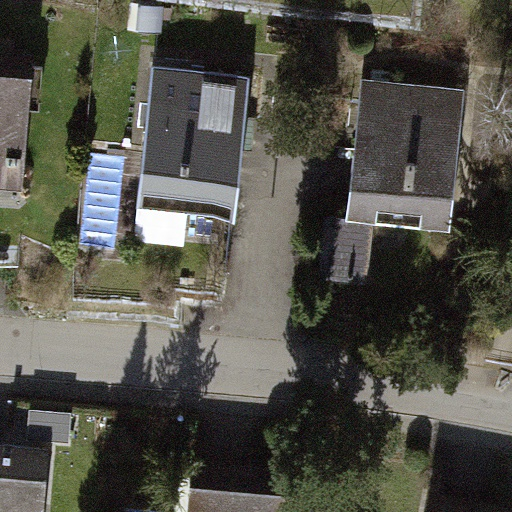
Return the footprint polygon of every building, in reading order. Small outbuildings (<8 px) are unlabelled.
[(37,76),(0,76),(0,175),(38,175),(37,76)] [(157,88),(152,198),(259,203),(264,93),(157,88)] [(361,106),(356,217),(463,222),(468,111),(361,106)] [(0,511),(37,511),(43,452),(0,447),(0,511)] [(324,511),(325,507),(206,496),(204,511),(324,511)]
